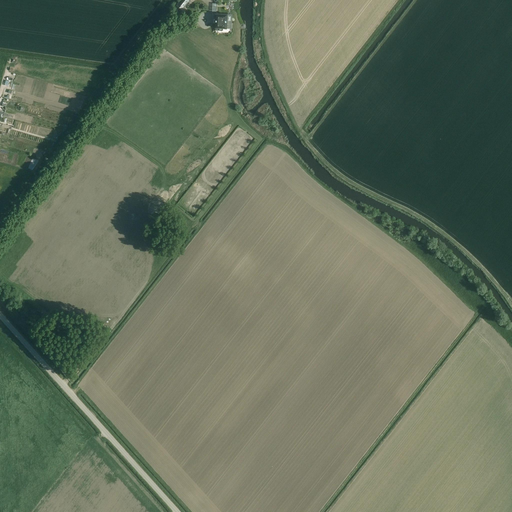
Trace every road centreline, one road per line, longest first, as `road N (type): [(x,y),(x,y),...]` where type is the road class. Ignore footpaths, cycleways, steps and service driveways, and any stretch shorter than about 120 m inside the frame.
road 1 (unknown): [(64,386),(258,142)]
road 2 (unclassified): [(176,511),(0,315)]
